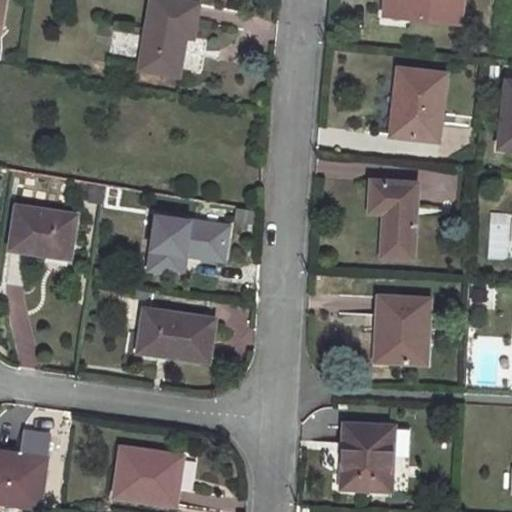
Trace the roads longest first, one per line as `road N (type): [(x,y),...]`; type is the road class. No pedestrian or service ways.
road 1 (residential): [(306,0),(279,423)]
road 2 (residential): [(279,423),(0,381)]
